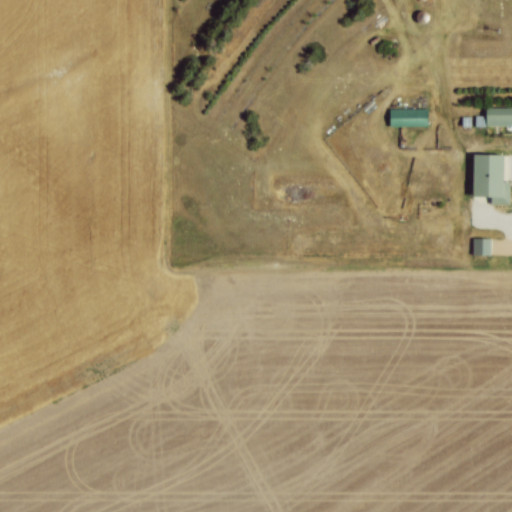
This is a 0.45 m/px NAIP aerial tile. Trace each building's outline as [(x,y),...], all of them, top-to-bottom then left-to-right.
[(420,25),(421,24),(422,22),(422,20),(421,18),(419,16),(418,15),(416,14),(414,15),(412,15),(410,17),(409,19),(409,21),(409,23),(410,25),(412,26),(414,27),(416,27),(418,27),(420,25)] [(511,110),(480,111),(480,125),(510,124),(510,119),(511,119),(511,110)] [(384,113),(384,128),(420,129),(421,113),(384,113)] [(467,119),(467,130),(478,130),(478,119),(467,119)] [(465,157),(466,197),(497,197),(497,157),(465,157)] [(465,242),(466,258),(482,257),(480,241),(465,242)]
